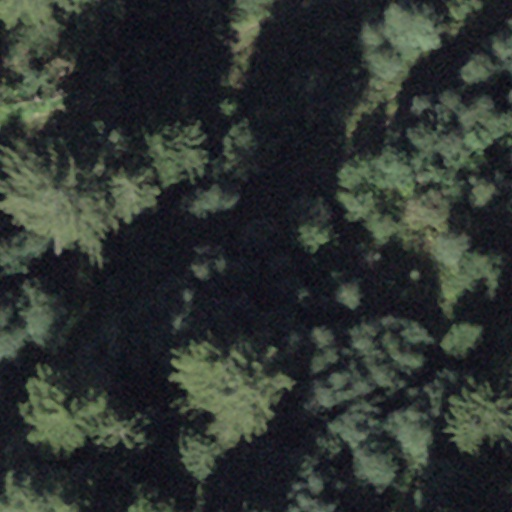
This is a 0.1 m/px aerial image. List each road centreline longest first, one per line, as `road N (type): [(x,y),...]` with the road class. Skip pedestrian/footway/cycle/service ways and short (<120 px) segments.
road 1 (track): [(0,446),(47,379),(511,4)]
road 2 (track): [(0,153),(335,0)]
